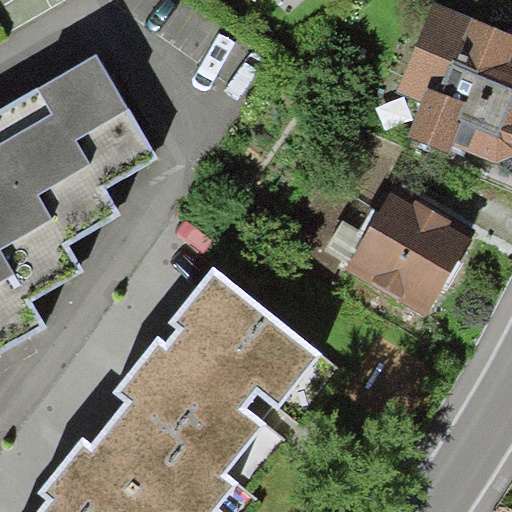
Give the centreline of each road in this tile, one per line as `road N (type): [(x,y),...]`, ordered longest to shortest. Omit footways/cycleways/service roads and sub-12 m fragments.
road 1 (residential): [(0,44),(63,8),(144,54),(179,98),(183,160),(0,406)]
road 2 (tertiary): [(431,511),(511,381)]
